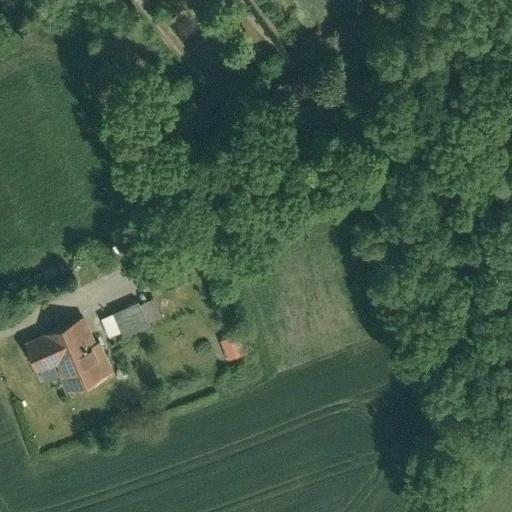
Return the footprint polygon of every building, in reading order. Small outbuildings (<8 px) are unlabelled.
[(289,0),(286,0),(278,5),(285,16),(295,9),(289,0)] [(79,277),(87,293),(116,279),(103,252),(74,266),(79,277)] [(148,304),(110,319),(117,339),(130,334),(134,344),(160,334),(158,331),(172,326),(163,302),(149,307),(148,304)] [(93,318),(34,341),(45,370),(61,364),(72,393),(122,373),(109,342),(104,344),(93,318)] [(236,332),(217,338),(224,359),(243,352),(236,332)]
